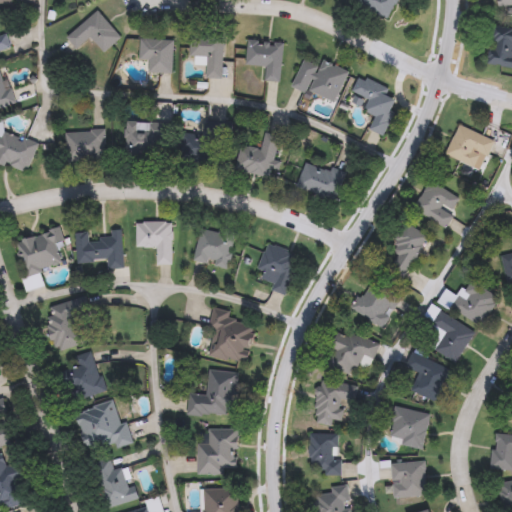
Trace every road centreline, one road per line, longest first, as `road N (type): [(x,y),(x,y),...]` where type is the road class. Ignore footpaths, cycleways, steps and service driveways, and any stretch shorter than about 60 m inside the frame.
road 1 (tertiary): [(276,511),(274,411),(292,344),(424,118),(449,38),(449,0)]
road 2 (residential): [(0,209),(98,189),(165,188),(252,205),(352,242)]
road 3 (residential): [(178,0),(310,13),(440,77),(511,99)]
road 4 (residential): [(76,511),(0,268)]
road 5 (residential): [(474,511),(463,466),(466,428),(473,401),(511,345)]
